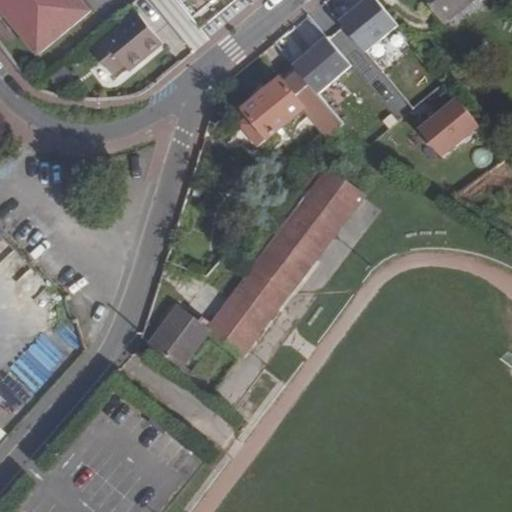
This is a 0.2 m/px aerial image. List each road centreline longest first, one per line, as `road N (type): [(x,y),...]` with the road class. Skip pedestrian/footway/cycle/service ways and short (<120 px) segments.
road 1 (residential): [(200,72),(129,318),(0,472)]
road 2 (residential): [(200,72),(148,119),(85,134),(35,120),(0,90)]
